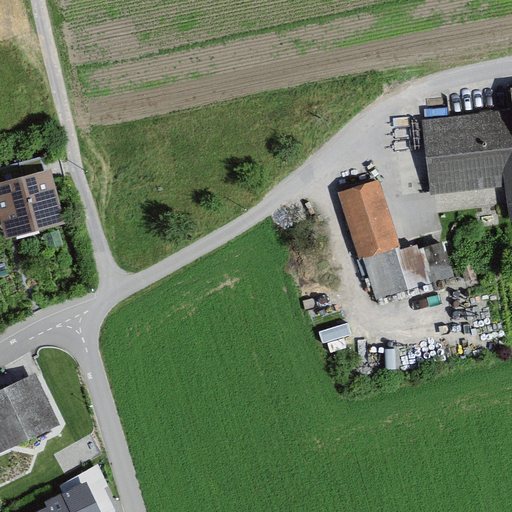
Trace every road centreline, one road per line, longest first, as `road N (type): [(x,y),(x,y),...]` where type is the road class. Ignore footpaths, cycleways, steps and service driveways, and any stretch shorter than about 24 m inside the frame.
road 1 (residential): [(511,67),(400,101),(291,189),(79,315)]
road 2 (track): [(38,0),(73,165),(113,295)]
road 3 (residential): [(136,511),(79,315)]
